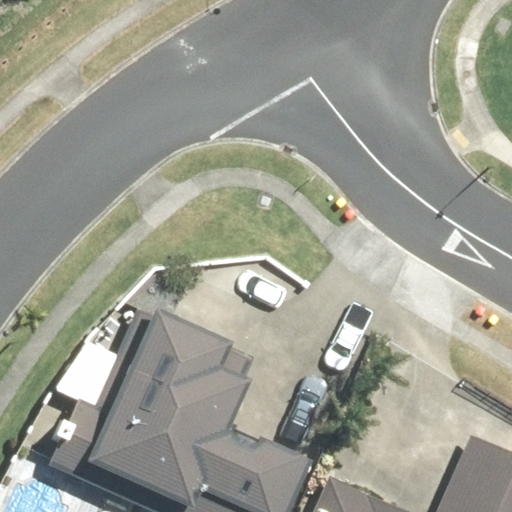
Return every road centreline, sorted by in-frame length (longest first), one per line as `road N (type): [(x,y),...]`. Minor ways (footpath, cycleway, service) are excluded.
road 1 (residential): [(278,28),(131,118),(44,194),(0,256)]
road 2 (residential): [(278,28),(369,148),(432,208),(511,255)]
